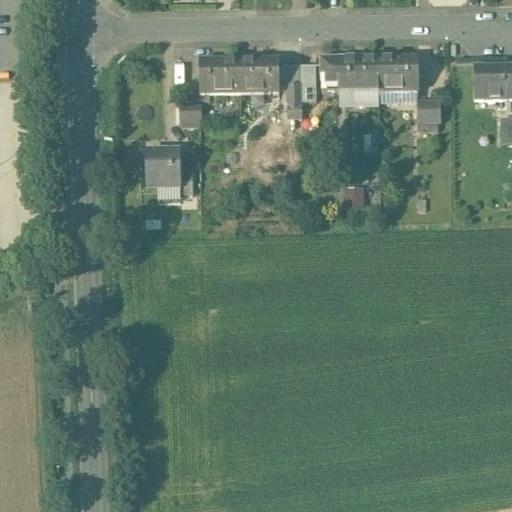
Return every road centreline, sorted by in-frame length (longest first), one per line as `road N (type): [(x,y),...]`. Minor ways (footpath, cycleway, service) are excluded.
road 1 (tertiary): [(81,38),(97,511)]
road 2 (residential): [(81,38),(511,31)]
